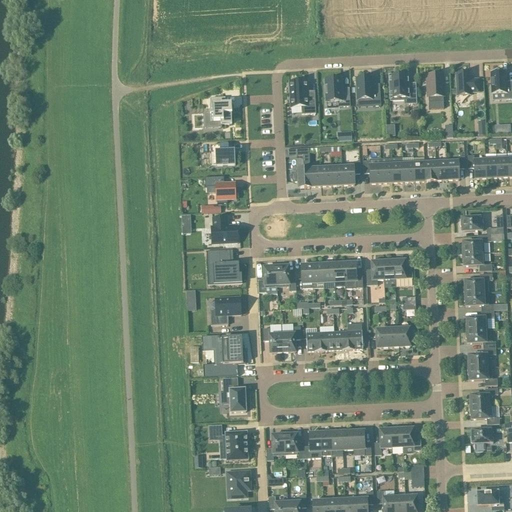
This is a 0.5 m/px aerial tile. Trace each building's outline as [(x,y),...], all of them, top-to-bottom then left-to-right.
[(507,101),(511,100),(511,86),(507,87),(507,72),(492,73),(493,96),(507,95),(507,101)] [(469,74),(456,75),(457,97),(470,96),(470,94),(479,93),(478,81),(470,81),(469,74)] [(443,76),(426,77),(427,99),(428,98),(428,103),(443,103),(443,98),(444,98),(443,76)] [(407,77),(389,78),(391,102),(405,101),(405,105),(416,105),(415,85),(408,85),(407,77)] [(371,79),(356,80),(357,101),(372,100),(373,108),(381,107),(380,94),(372,94),(371,79)] [(341,81),(325,81),(326,103),(338,103),(338,108),(349,108),(349,94),(342,94),(341,81)] [(301,108),(302,116),(315,115),(314,93),(307,93),(307,82),(298,83),(289,83),(291,109),(301,108)] [(210,107),(209,107),(210,123),(219,123),(220,126),(231,126),(230,115),(231,115),(231,105),(225,106),(224,99),(209,100),(210,107)] [(511,125),(496,126),(496,134),(511,133),(511,125)] [(387,138),(396,137),(396,126),(387,126),(387,138)] [(228,146),(210,147),(211,154),(212,154),(212,167),(235,166),(235,152),(229,153),(228,146)] [(486,180),(485,162),(474,163),(474,157),(467,158),(468,170),(474,170),(474,181),(486,180)] [(446,164),(447,182),(459,182),(459,171),(465,171),(464,158),(458,158),(458,163),(446,164)] [(497,180),(508,179),(507,161),(496,162),(497,180)] [(382,185),(381,167),(380,167),(370,168),(369,162),(363,163),(363,175),(364,175),(370,175),(370,186),(381,185),(382,185)] [(486,180),(497,180),(496,162),(485,162),(486,180)] [(353,169),(342,169),(343,187),(355,187),(354,176),(360,176),(360,163),(353,163),(353,169)] [(181,164),(182,178),(191,177),(191,164),(181,164)] [(436,165),(435,165),(436,183),(437,183),(447,182),(446,164),(436,165)] [(424,165),(414,166),(415,184),(425,183),(425,165),(424,165)] [(435,165),(425,165),(425,183),(436,183),(435,165)] [(403,166),(392,167),(393,185),(404,184),(403,166)] [(414,166),(403,166),(404,184),(415,184),(414,166)] [(392,167),(381,167),(382,185),(393,185),(392,167)] [(342,169),(332,170),(332,188),(343,187),(342,169)] [(320,170),(310,171),(311,189),(321,188),(322,188),(321,170),(320,170)] [(331,170),(321,170),(322,188),(332,188),(332,170),(331,170)] [(298,173),(292,174),(293,184),(298,183),(299,189),(311,189),(310,171),(298,171),(298,173)] [(224,178),(205,179),(205,188),(216,188),(217,201),(218,201),(218,202),(218,206),(227,205),(227,201),(235,201),(235,190),(232,190),(232,185),(224,185),(224,178)] [(213,208),(201,208),(202,216),(213,215),(213,208)] [(190,217),(182,218),(182,236),(190,236),(190,217)] [(213,229),(211,229),(212,246),(237,245),(237,228),(227,228),(227,219),(212,220),(213,229)] [(462,221),(460,221),(460,228),(462,228),(462,233),(483,232),(482,219),(461,220),(462,221)] [(462,256),(462,258),(484,257),(484,255),(483,244),(490,243),(490,237),(477,237),(478,244),(463,244),(463,249),(461,249),(462,256)] [(230,252),(208,253),(209,267),(215,266),(216,284),(240,283),(239,264),(231,265),(230,252)] [(484,257),(462,258),(462,263),(463,263),(464,268),(479,267),(479,274),(492,273),(491,266),(484,267),(484,257)] [(384,282),(395,281),(394,263),(383,264),(384,282)] [(394,263),(395,281),(406,281),(406,280),(412,280),(412,268),(405,268),(405,263),(394,263)] [(384,282),(383,264),(372,264),(372,271),(366,272),(366,288),(377,287),(377,282),(384,282)] [(334,284),(345,284),(344,265),(334,266),(334,284)] [(357,290),(363,290),(362,270),(356,271),(355,265),(344,265),(345,284),(356,283),(357,290)] [(324,285),(323,266),(312,267),(313,285),(324,285)] [(324,285),(334,284),(334,266),(323,266),(324,285)] [(313,290),(313,285),(312,267),(301,268),(302,291),(313,290)] [(276,269),(277,289),(289,289),(289,293),(296,293),(295,280),(289,281),(288,268),(276,269)] [(265,290),(277,289),(276,269),(264,269),(264,282),(258,282),(259,295),(265,294),(265,290)] [(463,295),(463,296),(486,295),(488,294),(488,283),(492,282),(492,276),(479,276),(479,283),(464,283),(465,288),(463,288),(463,295)] [(185,294),(186,302),(195,302),(195,293),(185,294)] [(486,295),(463,296),(464,302),(465,302),(466,307),(481,306),(481,313),(494,312),(493,305),(489,305),(488,294),(486,295)] [(216,311),(210,311),(211,327),(228,326),(227,317),(241,317),(240,299),(215,300),(216,311)] [(465,332),(465,333),(487,332),(487,331),(487,320),(494,319),(494,312),(481,313),(481,320),(466,320),(466,325),(465,325),(465,332)] [(282,334),(283,354),(295,354),(294,341),(301,341),(300,328),(293,329),(294,333),(282,334)] [(283,354),(282,334),(270,335),(269,330),(263,330),(263,343),(270,343),(271,355),(283,354)] [(398,331),(399,349),(410,348),(410,339),(411,339),(411,334),(410,334),(409,330),(398,331)] [(377,350),(388,349),(387,331),(376,332),(377,350)] [(388,349),(399,349),(398,331),(387,331),(388,349)] [(348,333),(349,352),(355,351),(363,351),(362,332),(348,333)] [(482,343),(483,350),(495,349),(495,342),(488,343),(487,332),(465,333),(465,339),(467,339),(467,344),(482,343)] [(342,352),(349,352),(348,333),(334,334),(335,352),(342,352)] [(314,353),(321,353),(320,334),(306,335),(307,353),(314,353)] [(328,352),(335,352),(334,334),(320,334),(321,353),(328,353),(328,352)] [(242,341),(213,343),(214,350),(216,350),(217,368),(226,367),(243,366),(242,341)] [(467,369),(467,370),(489,369),(489,368),(489,357),(496,357),(495,349),(483,350),(483,357),(468,357),(468,362),(467,362),(467,369)] [(215,367),(203,367),(204,379),(226,378),(226,369),(215,370),(215,367)] [(489,369),(467,370),(467,376),(469,376),(469,381),(484,380),(484,387),(497,386),(497,379),(490,380),(489,369)] [(236,381),(222,381),(223,393),(229,392),(230,414),(245,414),(243,392),(236,392),(236,381)] [(469,403),(469,407),(491,406),(490,397),(498,397),(497,390),(485,391),(485,397),(470,398),(470,402),(469,403)] [(491,406),(469,407),(469,410),(469,416),(471,416),(471,421),(486,421),(486,427),(499,426),(499,420),(492,420),(491,408),(491,406)] [(221,427),(209,428),(210,442),(226,441),(227,462),(248,461),(247,433),(226,434),(226,437),(222,437),(221,427)] [(402,431),(403,449),(413,449),(413,453),(420,452),(420,437),(413,438),(413,430),(402,431)] [(392,450),(403,449),(402,431),(391,432),(392,450)] [(472,438),(470,438),(471,444),(472,444),(472,445),(493,444),(492,431),(472,432),(472,438)] [(381,450),(392,450),(391,432),(380,432),(380,445),(374,445),(375,457),(381,457),(381,450)] [(343,452),(353,452),(352,433),(342,434),(343,452)] [(364,433),(352,433),(353,452),(354,457),(364,457),(364,458),(371,458),(371,445),(364,445),(364,433)] [(331,434),(320,435),(321,453),(321,459),(332,458),(332,453),(331,434)] [(332,453),(343,452),(342,434),(331,434),(332,453)] [(310,454),(321,453),(320,435),(309,436),(309,448),(303,448),(304,461),(310,461),(310,454)] [(304,461),(303,448),(297,449),(297,436),(284,437),(285,457),(297,457),(297,461),(304,461)] [(273,458),(285,457),(284,437),(272,437),(272,450),(266,450),(267,463),(273,462),(273,458)] [(234,489),(235,499),(248,498),(247,491),(251,491),(251,480),(249,480),(249,474),(230,475),(230,489),(234,489)] [(477,493),(477,505),(478,505),(485,505),(492,505),(492,511),(504,510),(504,504),(498,504),(498,492),(497,492),(484,493),(477,493)] [(356,501),(356,511),(367,511),(367,506),(373,506),(373,493),(366,494),(367,501),(356,501)] [(391,511),(391,499),(383,500),(383,493),(376,493),(377,506),(383,505),(383,511),(391,511)] [(287,502),(287,511),(300,511),(300,509),(306,509),(306,497),(299,497),(299,501),(287,502)] [(287,511),(287,502),(275,503),(275,498),(268,498),(269,511),(275,511),(287,511)] [(404,499),(404,511),(417,511),(417,507),(418,507),(418,502),(417,502),(416,498),(404,499)] [(391,511),(404,511),(404,499),(391,499),(391,511)] [(345,511),(356,511),(356,501),(345,502),(345,511)] [(323,511),(334,511),(334,502),(323,503),(323,511)] [(334,511),(345,511),(345,502),(334,502),(334,511)] [(312,511),(323,511),(323,503),(312,503),(312,511)]
